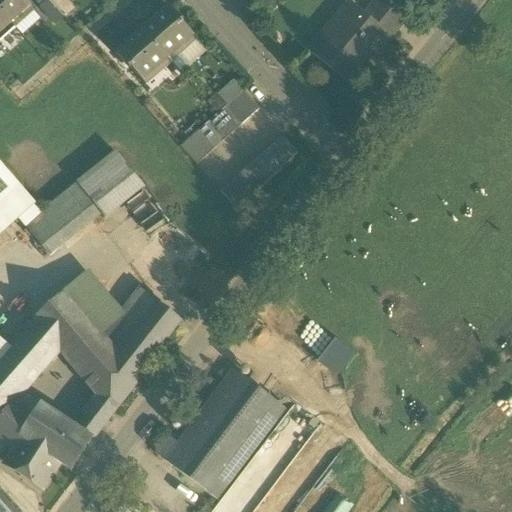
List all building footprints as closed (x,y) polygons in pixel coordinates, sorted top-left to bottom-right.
[(23,0),(0,0),(0,12),(11,25),(30,8),(23,0)] [(47,0),(48,0),(65,20),(76,10),(66,0),(47,0)] [(376,16),(396,32),(404,22),(384,6),(379,1),(378,3),(383,7),(376,16)] [(309,52),(345,82),(371,51),(376,55),(396,32),(376,16),(370,23),(348,5),(336,19),(341,23),(315,54),(310,50),(309,52)] [(169,8),(142,32),(167,60),(193,38),(181,25),(183,24),(169,8)] [(0,34),(11,25),(0,12),(0,34)] [(142,83),(167,60),(142,32),(115,55),(129,71),(131,70),(142,83)] [(243,93),(225,109),(241,127),(259,111),(243,93)] [(217,116),(216,117),(232,135),(241,127),(225,109),(217,116)] [(216,117),(207,125),(223,143),(232,135),(216,117)] [(207,125),(198,133),(214,151),(223,143),(207,125)] [(198,133),(189,141),(205,159),(214,151),(198,133)] [(282,138),(265,153),(280,170),(297,155),(282,138)] [(196,167),(205,159),(189,141),(180,149),(196,167)] [(281,171),(280,170),(265,153),(256,161),(272,179),(281,171)] [(116,154),(77,185),(46,209),(25,226),(50,257),(101,216),(105,220),(144,189),(116,154)] [(263,187),(272,179),(256,161),(247,169),(263,187)] [(0,204),(18,189),(0,169),(0,204)] [(254,195),(263,187),(247,169),(238,177),(254,195)] [(245,203),(254,195),(238,177),(229,185),(245,203)] [(236,211),(245,203),(229,185),(220,193),(236,211)] [(0,236),(34,207),(18,189),(0,204),(0,236)] [(65,293),(102,337),(123,311),(88,272),(65,293)] [(140,290),(123,311),(102,337),(111,349),(117,344),(124,349),(159,305),(140,290)] [(34,321),(35,323),(59,351),(98,397),(83,415),(73,427),(92,439),(100,428),(101,429),(145,372),(142,370),(180,322),(159,305),(124,349),(117,344),(111,349),(102,337),(65,293),(34,321)] [(49,363),(59,351),(35,323),(21,340),(49,363)] [(339,377),(357,355),(337,339),(319,361),(339,377)] [(40,374),(49,363),(21,340),(12,350),(40,374)] [(0,418),(9,409),(40,374),(12,350),(11,351),(0,341),(0,418)] [(154,455),(216,501),(285,410),(233,371),(177,444),(167,437),(154,455)] [(28,427),(20,439),(60,465),(70,472),(92,439),(73,427),(42,406),(28,427)] [(28,427),(9,409),(0,418),(0,419),(12,431),(20,439),(28,427)] [(0,432),(6,439),(12,431),(0,419),(0,432)] [(43,491),(60,465),(20,439),(8,458),(2,455),(0,457),(0,462),(4,465),(43,491)]
